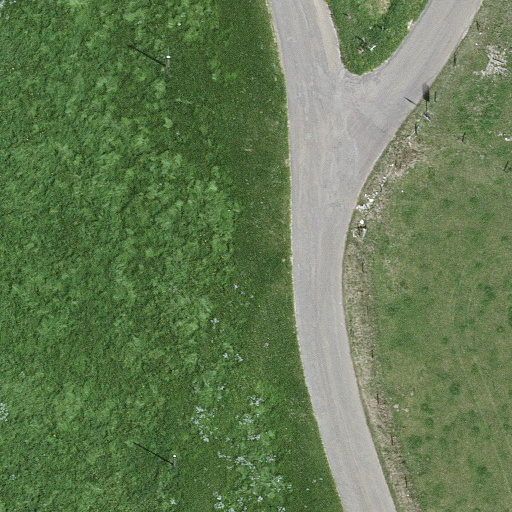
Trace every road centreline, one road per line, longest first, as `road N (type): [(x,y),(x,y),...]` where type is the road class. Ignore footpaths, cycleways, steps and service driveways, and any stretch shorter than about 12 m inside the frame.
road 1 (unclassified): [(319,154),(324,347),(374,511)]
road 2 (unclassified): [(319,154),(398,85),(457,0)]
road 3 (unclassified): [(296,0),(319,154)]
